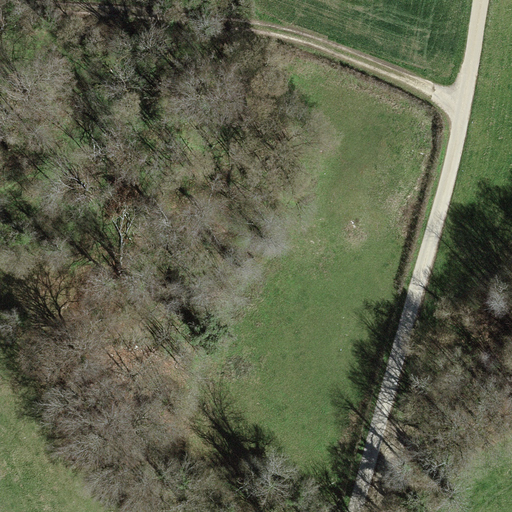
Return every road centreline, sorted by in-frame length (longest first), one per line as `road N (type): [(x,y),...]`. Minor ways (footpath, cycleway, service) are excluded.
road 1 (track): [(477,0),(415,301),(348,511)]
road 2 (track): [(0,0),(257,27),(314,42),(456,111)]
